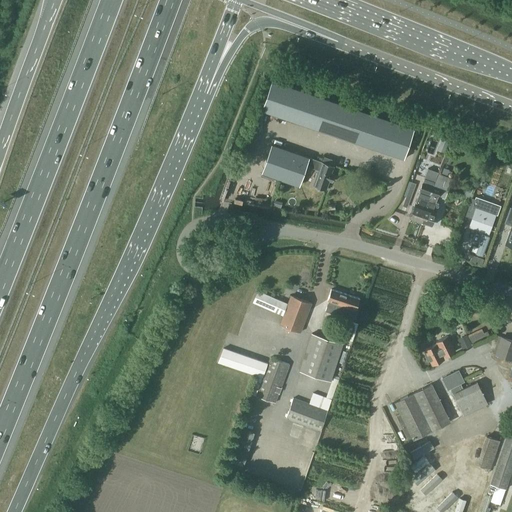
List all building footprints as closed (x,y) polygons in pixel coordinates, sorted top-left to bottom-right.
[(272,80),(262,110),(404,159),(415,129),(272,80)] [(443,136),(440,145),(447,147),(450,139),(443,136)] [(272,144),(262,172),(291,183),(296,169),(305,172),(307,165),(310,157),(272,144)] [(313,185),(327,190),(330,181),(332,182),(335,174),(331,173),(335,161),(325,157),(323,162),(310,157),(307,165),(319,169),(313,185)] [(425,177),(410,218),(421,222),(433,186),(437,174),(428,171),(426,177),(425,177)] [(433,186),(421,222),(431,225),(439,203),(437,202),(440,193),(446,195),(452,178),(438,173),(438,175),(437,174),(433,186)] [(411,198),(416,183),(412,181),(406,196),(411,198)] [(472,197),(466,216),(473,218),(470,227),(484,232),(487,225),(491,226),(496,213),(497,214),(500,205),(477,197),(476,199),(472,197)] [(482,234),(475,254),(482,256),(489,237),(482,234)] [(329,301),(328,301),(325,311),(350,319),(352,314),(356,315),(358,310),(357,309),(360,298),(331,289),(327,300),(329,301)] [(273,311),(283,315),(280,324),(300,332),(311,302),(292,295),(288,304),(258,290),(253,302),(273,311)] [(347,339),(353,341),(359,324),(353,322),(347,339)] [(299,371),(331,381),(344,343),(312,333),(299,371)] [(458,339),(463,350),(473,345),(467,334),(458,339)] [(425,355),(428,361),(430,360),(432,365),(445,359),(444,357),(456,351),(448,335),(436,341),(437,343),(425,349),(427,354),(425,355)] [(511,339),(501,336),(495,353),(511,359),(511,339)] [(218,363),(262,377),(256,395),(276,403),(280,393),(282,387),(290,364),(270,357),(268,362),(224,347),(218,363)] [(448,390),(451,388),(453,393),(464,415),(489,403),(478,381),(463,388),(461,383),(465,381),(459,370),(442,378),(448,390)] [(395,402),(400,413),(396,415),(409,441),(451,421),(432,383),(395,402)] [(309,403),(294,397),(286,418),(321,430),(328,410),(332,399),(313,392),(309,403)] [(511,471),(511,427),(510,427),(491,484),(506,489),(511,471)] [(486,435),(476,464),(490,469),(500,440),(486,435)]
